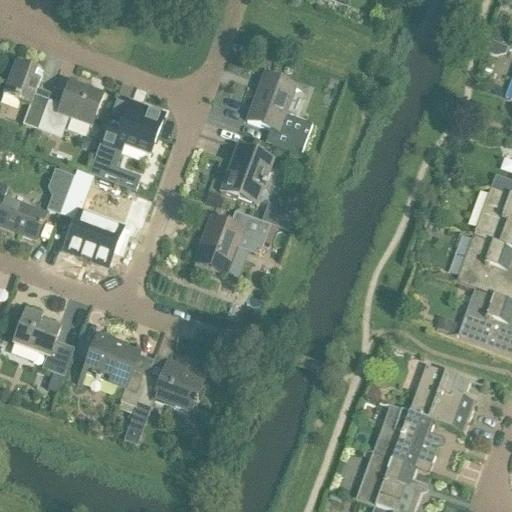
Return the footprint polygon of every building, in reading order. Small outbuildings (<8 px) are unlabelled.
[(36,133),(47,103),(34,98),(39,84),(34,82),(36,74),(15,66),(3,100),(29,109),(22,127),(36,133)] [(265,80),(248,125),(269,133),(265,146),(300,159),(311,128),(298,123),(308,96),(295,91),(265,80)] [(47,103),(36,133),(50,138),(57,118),(91,130),(103,98),(68,86),(60,108),(47,103)] [(94,161),(88,178),(135,196),(141,181),(115,171),(116,169),(124,148),(150,157),(163,120),(129,108),(121,129),(108,124),(94,161)] [(257,209),(274,162),(238,150),(222,196),(257,209)] [(60,218),(74,181),(54,173),(47,192),(54,195),(46,214),(60,219),(60,218)] [(60,218),(60,219),(77,225),(65,255),(81,261),(80,263),(91,267),(93,261),(108,267),(121,233),(80,218),(91,187),(74,181),(60,218)] [(0,189),(0,232),(34,245),(44,217),(0,202),(4,191),(0,189)] [(511,199),(492,192),(475,238),(511,251),(511,199)] [(270,229),(234,215),(229,229),(210,222),(195,268),(227,278),(236,251),(258,260),(270,229)] [(511,251),(475,238),(458,286),(477,293),(511,305),(511,251)] [(511,305),(477,293),(459,340),(511,359),(511,305)] [(39,324),(42,318),(26,312),(13,347),(46,359),(42,371),(64,379),(75,352),(55,345),(60,332),(39,324)] [(96,340),(82,378),(123,394),(124,394),(120,405),(120,406),(118,412),(133,418),(134,413),(147,380),(151,368),(135,362),(136,360),(110,349),(111,345),(96,340)] [(203,379),(167,366),(160,385),(147,380),(134,413),(148,418),(153,403),(192,419),(198,405),(194,403),(203,379)] [(410,416),(435,425),(466,436),(477,406),(465,402),(472,385),(427,369),(410,416)] [(435,425),(410,416),(391,409),(374,456),(418,472),(429,476),(440,445),(429,441),(435,425)] [(135,449),(142,430),(129,424),(121,444),(135,449)] [(412,488),(418,472),(374,456),(358,502),(376,509),(384,511),(415,511),(423,492),(412,488)]
